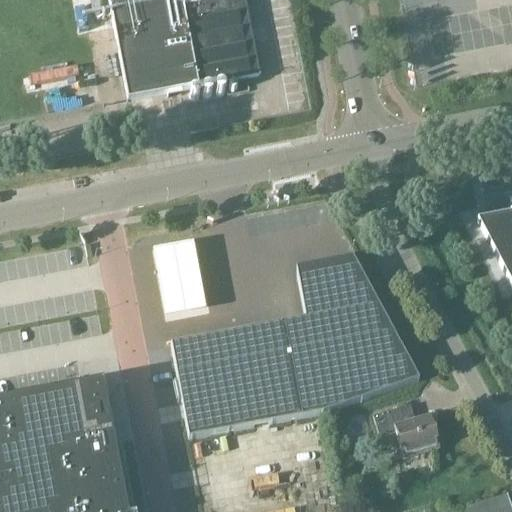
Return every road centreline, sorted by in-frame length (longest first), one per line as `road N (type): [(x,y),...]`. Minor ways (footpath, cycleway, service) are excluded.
road 1 (unclassified): [(368,148),(0,217)]
road 2 (residential): [(511,453),(395,239),(368,148)]
road 3 (unclassified): [(368,148),(339,0)]
road 4 (unclassified): [(511,116),(368,148)]
